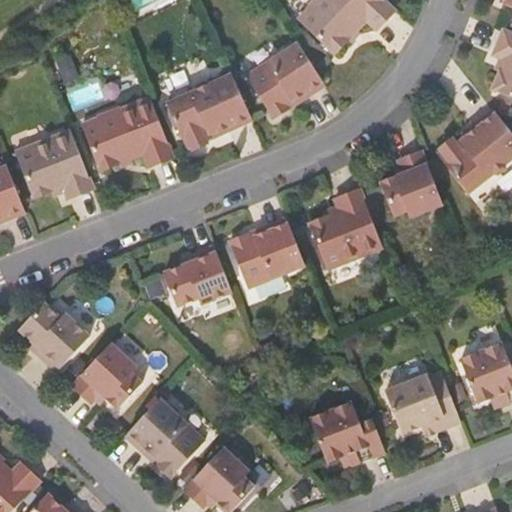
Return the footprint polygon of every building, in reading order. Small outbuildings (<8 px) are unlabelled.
[(384,8),(374,0),(301,0),(298,4),(299,5),(287,18),(323,52),(355,18),(366,28),(384,8)] [(511,0),(489,0),(490,1),(511,9),(511,0)] [(511,35),(493,28),(482,53),(496,57),(487,80),(511,90),(511,35)] [(284,96),(287,100),(314,83),(287,41),(235,73),(262,116),(278,106),(275,101),(284,96)] [(242,118),(221,72),(200,82),(193,80),(185,84),(185,89),(156,102),(176,148),(181,146),(181,147),(197,141),(196,138),(200,137),(198,132),(205,129),(206,134),(242,118)] [(163,155),(139,95),(109,108),(108,106),(71,122),(89,169),(132,151),(137,166),(163,155)] [(511,145),(482,108),(452,131),(455,135),(449,140),(446,136),(442,139),(441,136),(429,147),(430,148),(426,151),(457,190),(481,171),(487,172),(493,168),(495,161),(511,148),(511,145)] [(60,128),(4,150),(22,197),(40,189),(41,191),(54,186),(57,197),(83,186),(60,128)] [(410,149),(386,158),(391,172),(369,180),(382,213),(396,209),(398,215),(432,202),(410,149)] [(0,216),(15,210),(0,172),(0,216)] [(299,221),(316,267),(372,245),(349,187),(324,198),(328,207),(316,212),(317,214),(299,221)] [(218,240),(237,286),(294,264),(276,217),(247,228),(248,233),(238,237),(236,233),(218,240)] [(188,296),(190,302),(221,290),(204,245),(178,255),(179,260),(154,271),(166,306),(188,296)] [(32,301),(8,327),(29,347),(25,351),(46,370),(78,334),(54,312),(50,316),(32,301)] [(100,341),(61,384),(81,401),(90,391),(107,407),(131,380),(121,371),(126,366),(100,341)] [(511,396),(511,357),(511,358),(500,363),(493,342),(449,359),(466,401),(487,393),(492,405),(511,396)] [(449,420),(430,371),(417,375),(416,373),(374,390),(391,432),(418,420),(422,430),(449,420)] [(159,475),(194,438),(149,397),(115,434),(138,455),(141,451),(149,459),(146,462),(159,475)] [(375,451),(361,417),(349,422),(342,401),(299,418),(315,460),(337,452),(342,464),(375,451)] [(212,445),(172,488),(192,505),(202,495),(219,511),(244,484),(234,475),(238,470),(212,445)] [(0,510),(31,478),(10,459),(0,470),(0,469),(0,510)] [(67,511),(61,506),(57,511),(36,491),(17,511),(67,511)]
